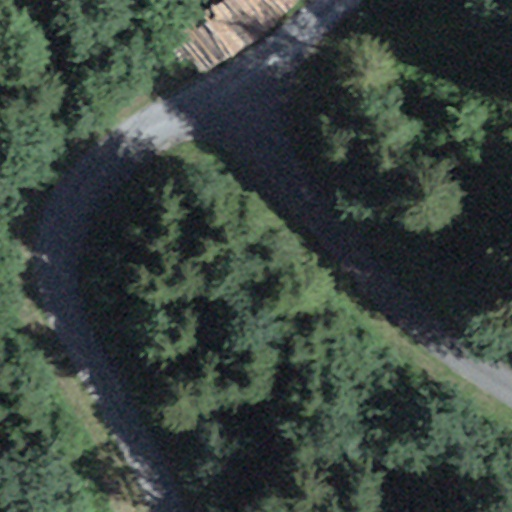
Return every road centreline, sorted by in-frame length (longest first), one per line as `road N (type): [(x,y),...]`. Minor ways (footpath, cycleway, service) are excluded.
road 1 (track): [(146,511),(119,441),(62,338),(55,223),(85,149),(199,99)]
road 2 (track): [(511,413),(459,387),(378,307),(278,176),(199,99)]
road 3 (track): [(199,99),(375,0)]
